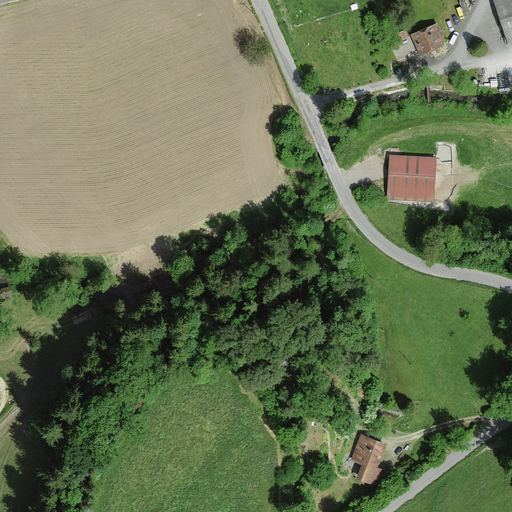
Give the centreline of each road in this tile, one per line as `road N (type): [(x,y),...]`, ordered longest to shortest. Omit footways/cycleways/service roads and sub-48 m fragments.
road 1 (unclassified): [(259,0),(369,233),(416,264),(511,285)]
road 2 (unclassified): [(511,413),(383,511)]
